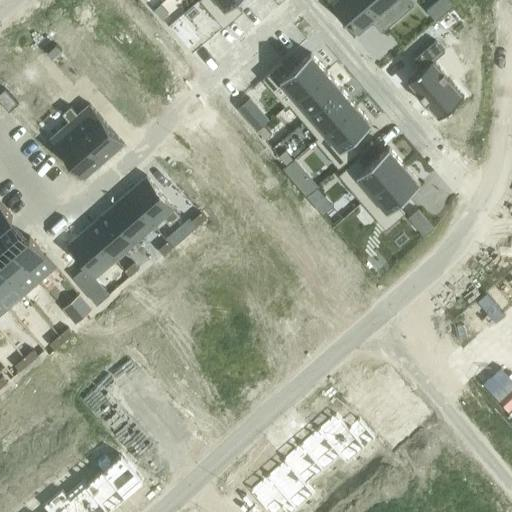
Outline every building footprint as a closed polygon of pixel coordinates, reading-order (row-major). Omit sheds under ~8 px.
[(200,0),(223,26),(242,10),(234,0),(200,0)] [(339,0),(336,3),(358,29),(371,18),(382,31),(414,3),(413,2),(411,0),(339,0)] [(451,0),(435,0),(426,8),(436,19),(454,3),(451,0)] [(160,3),(154,8),(162,17),(167,12),(160,3)] [(421,68),(407,80),(438,117),(464,95),(434,59),(444,50),(435,39),(412,58),(421,68)] [(281,61),(262,77),(286,105),(289,103),(289,102),(326,70),(311,52),(289,70),(281,61)] [(326,70),(289,102),(289,103),(303,120),(341,87),(326,70)] [(341,87),(303,120),(317,136),(318,137),(356,104),(341,87)] [(249,96),(238,106),(257,129),(263,124),(269,119),(249,96)] [(62,111),(69,119),(104,159),(123,142),(89,102),(78,112),(71,104),(62,111)] [(317,136),(315,139),(339,167),(358,150),(350,141),(371,122),(356,104),(318,137),(317,136)] [(69,119),(49,136),(84,176),(104,159),(69,119)] [(263,124),(257,129),(265,138),(271,133),(263,124)] [(357,157),(338,173),(362,201),(404,164),(389,146),(366,166),(357,157)] [(285,149),(279,154),(287,163),(292,158),(285,149)] [(294,158),(282,168),(306,195),(317,186),(317,185),(294,158)] [(404,164),(362,201),(385,228),(405,211),(397,202),(420,182),(404,164)] [(147,174),(127,191),(155,223),(164,216),(170,223),(181,213),(147,174)] [(317,186),(306,195),(314,204),(324,195),(317,186)] [(127,191),(107,208),(135,240),(155,223),(127,191)] [(0,224),(12,214),(0,199),(0,224)] [(107,208),(87,225),(115,257),(135,240),(107,208)] [(418,208),(409,216),(424,234),(433,226),(418,208)] [(201,210),(191,218),(197,224),(206,216),(201,210)] [(87,225),(67,242),(86,263),(73,274),(83,285),(115,257),(87,225)] [(318,248),(308,256),(336,289),(354,273),(336,253),(346,245),(329,225),(312,241),(318,248)] [(30,234),(14,247),(39,277),(55,263),(30,234)] [(167,239),(158,247),(163,253),(173,245),(167,239)] [(14,247),(0,259),(0,263),(24,291),(39,277),(14,247)] [(292,258),(275,273),(291,292),(300,284),(318,304),(336,289),(308,256),(298,265),(292,258)] [(134,260),(125,268),(130,274),(139,266),(134,260)] [(0,263),(0,294),(8,304),(24,291),(0,263)] [(279,309),(262,324),(285,350),(303,335),(289,319),(300,309),(284,290),(272,300),(279,309)] [(0,294),(0,310),(8,304),(0,294)] [(68,324),(59,332),(64,338),(73,330),(68,324)] [(262,324),(245,339),(268,365),(285,350),(262,324)] [(59,332),(50,340),(55,346),(64,338),(59,332)] [(245,339),(228,353),(249,378),(250,380),(268,365),(245,339)] [(33,346),(24,354),(29,360),(39,352),(33,346)] [(226,352),(209,366),(232,393),(249,378),(226,352)] [(24,354),(15,362),(20,368),(29,360),(24,354)] [(362,407),(361,409),(374,424),(392,445),(413,427),(404,417),(420,403),(419,401),(419,402),(389,367),(389,366),(388,365),(367,383),(377,395),(362,408),(362,407)] [(209,366),(192,381),(214,408),(232,393),(209,366)] [(192,381),(174,396),(197,423),(214,408),(192,381)] [(336,410),(318,425),(341,452),(358,437),(365,446),(377,436),(361,417),(350,426),(336,410)] [(318,425),(301,440),(324,466),(341,452),(318,425)] [(301,440),(283,455),(285,456),(306,481),(324,466),(301,440)] [(121,450),(104,465),(127,491),(144,477),(121,450)] [(285,456),(268,471),(290,498),(308,483),(306,481),(285,456)] [(104,465),(87,480),(109,506),(127,491),(104,465)] [(268,471),(250,486),(272,511),(273,511),(290,498),(268,471)] [(511,496),(493,474),(482,484),(503,509),(511,500),(511,496)] [(87,480),(69,494),(84,511),(102,511),(109,506),(87,480)] [(68,493),(51,508),(54,511),(84,511),(69,494),(68,493)] [(498,511),(485,497),(467,511),(498,511)]
